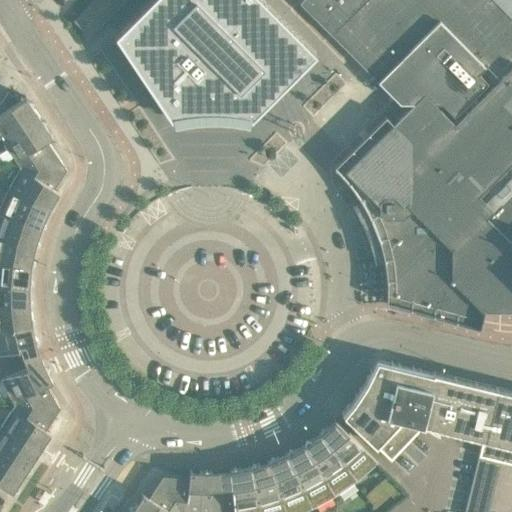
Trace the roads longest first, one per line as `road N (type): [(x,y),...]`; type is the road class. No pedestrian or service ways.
road 1 (tertiary): [(135,421),(96,385),(68,333),(64,259),(99,190),(103,157),(33,50)]
road 2 (tertiary): [(135,421),(211,436),(269,422),(366,332),(511,364)]
